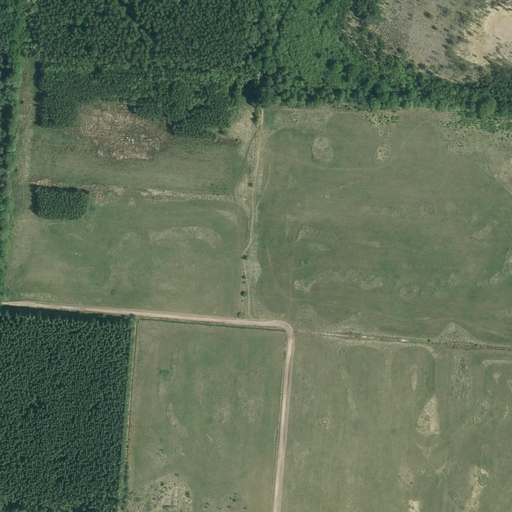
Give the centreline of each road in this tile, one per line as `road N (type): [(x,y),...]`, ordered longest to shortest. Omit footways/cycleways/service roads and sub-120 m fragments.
road 1 (track): [(250,322),(0,303)]
road 2 (track): [(276,511),(290,334),(278,324),(250,322)]
